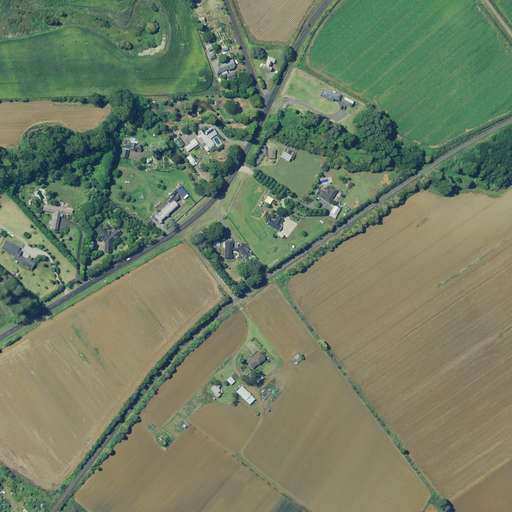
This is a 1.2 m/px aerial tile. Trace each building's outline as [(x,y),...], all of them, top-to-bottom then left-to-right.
[(224,10),(212,7),(209,16),(222,19),(224,10)] [(203,16),(197,19),(199,22),(200,22),(202,26),(206,25),(203,16)] [(261,63),(258,70),(260,71),(261,68),(269,72),(272,67),(270,66),(271,62),(273,63),(276,59),(268,56),(267,59),(268,60),(266,65),(261,63)] [(235,67),(232,59),(222,62),(224,70),(230,68),(230,69),(235,67)] [(231,79),(232,80),(237,78),(234,71),(226,74),(229,80),(231,79)] [(340,95),(341,94),(335,92),(335,91),(333,91),(333,92),(324,89),(323,89),(321,95),(327,97),(326,98),(333,100),(334,98),(336,99),(338,99),(339,100),(340,95)] [(351,106),(353,103),(354,101),(345,96),(342,102),(343,102),(348,105),(351,106)] [(197,138),(201,144),(199,145),(201,148),(203,147),(206,152),(209,150),(208,149),(214,145),(211,140),(216,136),(215,135),(216,134),(211,127),(205,132),(203,128),(199,131),(200,133),(199,135),(200,136),(197,138)] [(190,142),(191,143),(185,147),(188,151),(198,143),(194,138),(190,142)] [(141,152),(143,143),(125,139),(125,142),(126,142),(125,146),(124,146),(123,147),(141,152)] [(122,148),(120,157),(127,158),(129,149),(122,148)] [(193,162),(195,160),(190,155),(186,158),(192,165),(195,164),(193,162)] [(32,192),(32,193),(31,193),(37,204),(50,197),(43,186),(34,192),(33,191),(32,192)] [(332,199),(338,190),(331,186),(330,188),(330,189),(324,191),(322,189),(318,195),(322,197),(321,198),(324,199),(325,199),(324,200),(330,203),(330,202),(332,199)] [(157,213),(155,211),(152,214),(160,223),(179,207),(171,198),(167,201),(169,203),(157,213)] [(62,216),(63,214),(71,216),(72,210),(43,204),(42,211),(54,213),(52,221),(49,220),(48,225),(51,226),(51,229),(57,230),(60,216),(62,216)] [(334,214),(336,215),(340,209),(335,205),(331,212),(334,214)] [(279,225),(283,218),(274,213),(271,220),(269,219),(266,224),(279,231),(282,226),(279,225)] [(121,233),(116,228),(111,233),(111,231),(107,231),(107,233),(106,233),(104,230),(105,230),(103,227),(102,228),(100,225),(95,229),(99,234),(97,236),(100,240),(101,239),(104,242),(103,252),(110,253),(111,242),(115,239),(118,236),(121,233)] [(12,242),(11,244),(10,245),(5,241),(0,248),(13,256),(12,258),(15,260),(14,262),(16,263),(17,261),(22,265),(23,264),(31,269),(36,261),(33,260),(32,262),(26,257),(25,258),(19,254),(21,252),(18,249),(19,248),(12,242)] [(233,242),(225,242),(224,258),(232,258),(233,242)] [(238,251),(243,257),(248,253),(247,252),(250,250),(244,243),(237,248),(233,248),(233,250),(238,251)] [(258,364),(258,365),(259,365),(265,359),(264,358),(265,358),(262,354),(259,351),(258,351),(257,350),(251,356),(251,357),(246,362),(252,369),(258,364)] [(231,376),(226,380),(231,385),(235,381),(231,376)] [(217,397),(220,395),(223,392),(221,389),(220,390),(218,388),(220,386),(218,383),(215,385),(210,388),(217,397)] [(255,399),(242,386),(236,392),(249,405),(255,399)]
